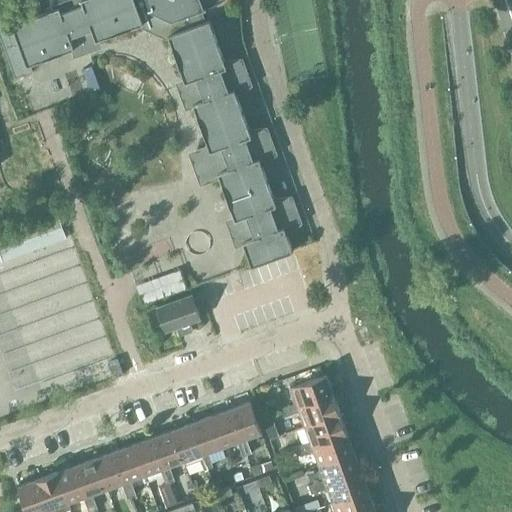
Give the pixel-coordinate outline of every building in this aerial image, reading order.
[(27,73),(30,66),(29,64),(73,48),(73,50),(80,54),(95,48),(99,41),(98,39),(141,23),(142,26),(166,37),(169,36),(185,80),(182,81),(179,88),(184,103),(191,106),(194,105),(208,146),(195,151),(191,158),(199,179),(206,182),(220,177),(234,217),(232,218),(229,225),(234,240),(241,244),(243,243),(252,265),(293,250),(285,228),(301,222),(292,196),(276,202),(260,159),(276,153),(267,128),(251,133),(235,90),(251,85),(242,59),(226,65),(209,19),(204,21),(200,12),(206,10),(205,8),(202,10),(198,0),(54,0),(57,7),(14,23),(8,6),(0,9),(0,35),(15,77),(27,73)] [(145,301),(189,285),(182,266),(138,282),(145,301)] [(176,326),(179,335),(193,330),(190,321),(200,318),(196,304),(202,302),(200,295),(193,297),(192,294),(157,306),(166,330),(176,326)] [(117,359),(108,362),(113,377),(123,374),(117,359)] [(298,407),(333,394),(326,374),(290,387),(296,402),(298,407)] [(305,426),(340,413),(333,394),(298,407),(296,402),(288,405),(292,414),(299,411),(305,426)] [(250,401),(230,408),(241,438),(237,440),(240,448),(249,444),(246,437),(261,431),(250,401)] [(284,417),(292,414),(288,405),(280,408),(284,417)] [(230,408),(211,415),(222,445),(237,440),(241,438),(230,408)] [(312,445),(347,432),(340,413),(305,426),(310,441),(312,445)] [(211,415),(192,422),(203,452),(198,454),(201,459),(201,461),(210,458),(207,451),(222,445),(211,415)] [(173,429),(184,459),(186,465),(201,459),(198,454),(203,452),(192,422),(173,429)] [(173,429),(154,436),(165,466),(160,468),(163,475),(172,472),(169,465),(184,459),(173,429)] [(318,464),(354,451),(347,432),(312,445),(310,441),(302,444),(306,452),(313,450),(318,464)] [(154,436),(134,443),(145,473),(160,468),(165,466),(154,436)] [(134,443),(115,450),(126,480),(121,482),(124,489),(133,486),(130,478),(145,473),(134,443)] [(252,452),(249,444),(240,448),(243,456),(252,452)] [(297,455),(306,452),(302,444),(294,446),(297,455)] [(115,450),(96,457),(107,487),(121,482),(126,480),(115,450)] [(325,483),(361,470),(354,451),(318,464),(324,479),(325,483)] [(96,457),(76,464),(87,494),(83,496),(86,503),(95,500),(92,492),(107,487),(96,457)] [(210,458),(201,461),(204,470),(213,466),(210,458)] [(76,464),(57,471),(68,501),(83,496),(87,494),(76,464)] [(332,503),(368,490),(361,470),(325,483),(324,479),(316,482),(319,491),(327,488),(332,503)] [(57,471),(38,478),(49,508),(45,509),(45,511),(61,511),(71,508),(68,501),(57,471)] [(172,472),(163,475),(166,483),(175,480),(172,472)] [(269,474),(257,479),(259,486),(272,482),(269,474)] [(49,508),(38,478),(18,485),(27,511),(45,511),(45,509),(49,508)] [(259,486),(257,479),(243,483),(246,491),(259,486)] [(311,494),(319,491),(316,482),(308,485),(311,494)] [(133,486),(124,489),(127,497),(136,494),(133,486)] [(229,486),(217,490),(220,498),(232,494),(229,486)] [(220,498),(217,490),(205,495),(207,502),(220,498)] [(366,511),(375,509),(368,490),(332,503),(335,511),(366,511)] [(95,500),(86,503),(89,511),(98,508),(95,500)] [(192,502),(180,507),(181,511),(186,511),(195,509),(192,502)]
